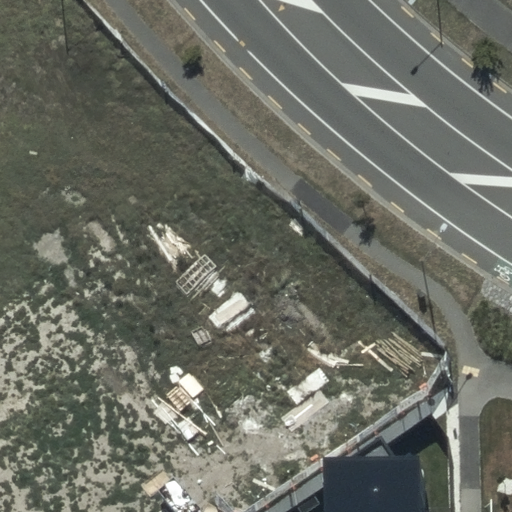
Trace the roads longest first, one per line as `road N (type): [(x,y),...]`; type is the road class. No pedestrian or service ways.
road 1 (residential): [(511,239),(442,194),(304,76),(230,0)]
road 2 (residential): [(343,0),(511,143)]
